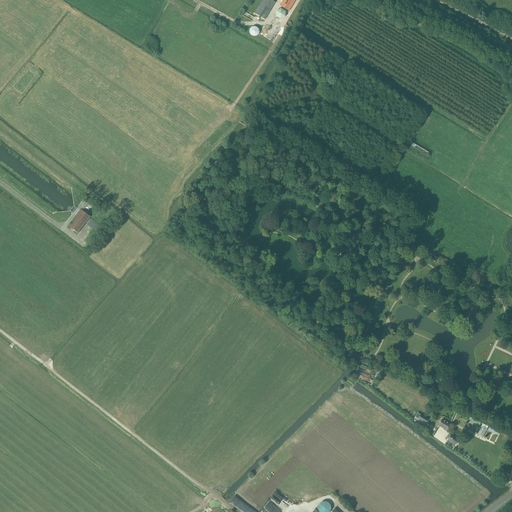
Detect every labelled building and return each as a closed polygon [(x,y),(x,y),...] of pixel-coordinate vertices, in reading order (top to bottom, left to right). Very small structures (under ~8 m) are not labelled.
[(261,0),(254,13),(265,19),(275,2),(270,0),(261,0)] [(289,11),(295,0),(283,0),(280,5),(289,11)] [(68,226),(78,233),(85,223),(96,231),(100,226),(89,218),(90,217),(80,209),(75,216),(77,218),(72,224),(70,223),(68,226)] [(424,420),(421,417),(416,424),(420,427),(421,428),(424,424),(422,423),(424,420)] [(481,423),(472,418),(470,422),(480,427),(481,423)] [(446,430),(450,424),(442,419),(439,426),(446,430)] [(488,427),(482,424),(477,434),(483,437),(488,427)] [(499,431),(489,426),(488,430),(497,435),(499,431)] [(450,442),(449,443),(450,444),(451,443),(455,446),(459,440),(452,435),(451,436),(449,435),(448,437),(449,438),(447,440),(450,442)]
